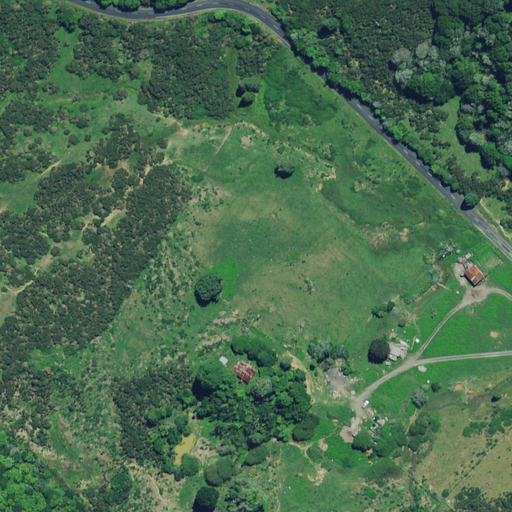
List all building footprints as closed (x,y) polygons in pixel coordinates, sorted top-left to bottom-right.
[(486,278),(475,266),(466,274),(477,286),(486,278)] [(388,353),(386,358),(397,362),(399,356),(401,357),(403,350),(394,347),(392,354),(388,353)] [(230,361),(224,357),(221,361),(226,366),(230,361)] [(258,369),(241,361),(238,367),(234,365),(231,372),(252,382),(258,369)] [(361,434),(355,430),(352,435),(357,439),(361,434)]
